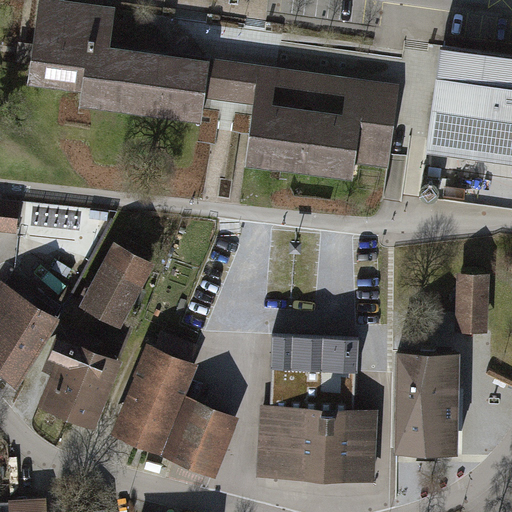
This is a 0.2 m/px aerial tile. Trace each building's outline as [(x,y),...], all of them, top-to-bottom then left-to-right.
[(65,0),(39,0),(29,78),(83,85),(81,100),(202,116),(204,97),(207,81),(210,81),(213,78),(215,75),(215,71),(214,69),(211,67),(209,66),(209,62),(167,57),(110,49),(114,19),(64,12),(65,0)] [(511,54),(441,45),(426,149),(511,160),(511,54)] [(168,50),(167,57),(209,62),(209,66),(211,67),(214,69),(215,71),(215,75),(213,78),(210,81),(207,81),(204,97),(226,100),(254,104),(272,106),(275,85),(345,94),(342,116),(394,123),(400,83),(232,59),(168,50)] [(272,106),(254,104),(247,159),(353,174),(355,161),(389,165),(394,123),(342,116),(272,106)] [(23,204),(0,201),(0,230),(20,232),(23,204)] [(153,267),(113,246),(79,307),(119,329),(153,267)] [(492,266),(461,265),(459,325),(490,326),(492,266)] [(57,324),(0,289),(0,375),(17,390),(57,324)] [(93,433),(122,365),(99,355),(103,346),(61,328),(41,376),(52,381),(39,411),(93,433)] [(360,332),(272,329),(271,363),(274,363),(272,407),(265,407),(262,471),(373,475),(375,411),(352,410),(354,367),(358,367),(360,332)] [(160,458),(186,398),(197,369),(189,366),(196,349),(161,335),(154,351),(148,349),(111,438),(160,458)] [(458,457),(459,356),(395,355),(394,456),(458,457)] [(186,398),(160,458),(215,481),(240,420),(186,398)] [(46,511),(46,498),(0,500),(0,511),(46,511)] [(111,511),(111,502),(63,506),(63,511),(111,511)]
